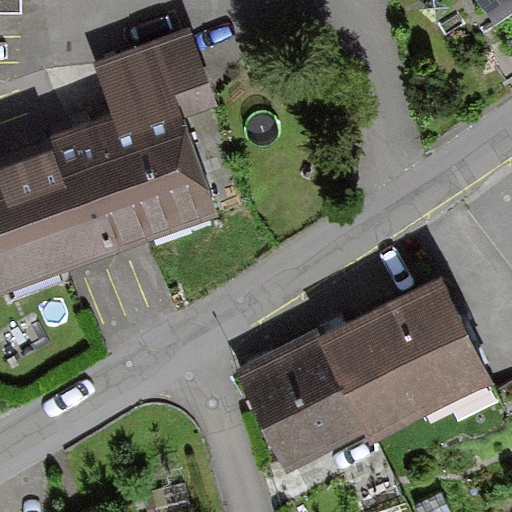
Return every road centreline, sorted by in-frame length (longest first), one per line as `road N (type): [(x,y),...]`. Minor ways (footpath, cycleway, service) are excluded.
road 1 (residential): [(511,128),(427,193),(181,336)]
road 2 (residential): [(181,336),(0,449)]
road 3 (residential): [(181,336),(242,511)]
